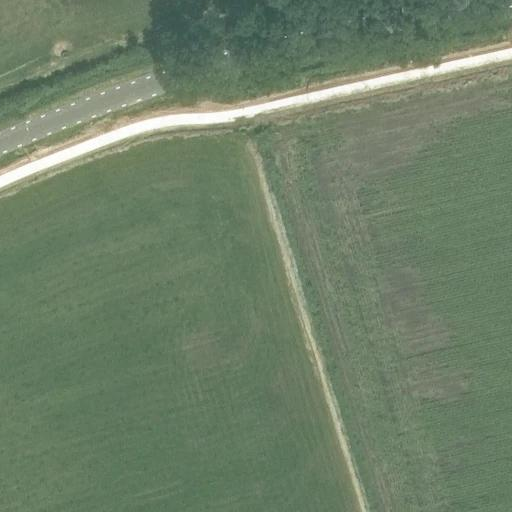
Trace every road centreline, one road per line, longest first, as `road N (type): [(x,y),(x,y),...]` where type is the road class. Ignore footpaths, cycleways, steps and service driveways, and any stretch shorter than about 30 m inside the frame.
road 1 (tertiary): [(0,143),(215,64),(505,0)]
road 2 (track): [(0,91),(258,0)]
